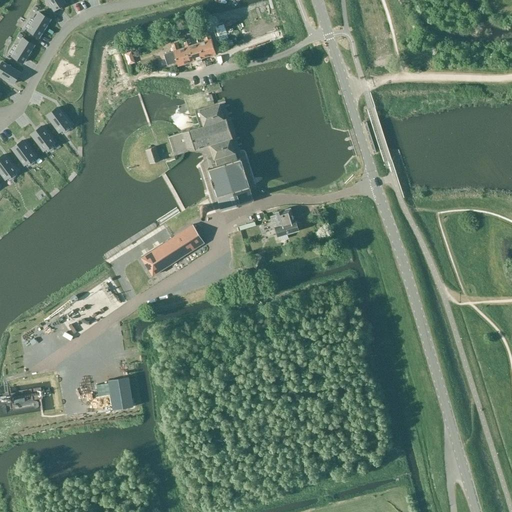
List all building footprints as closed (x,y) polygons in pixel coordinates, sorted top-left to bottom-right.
[(63,0),(47,0),(54,10),(65,3),(63,0)] [(50,20),(39,12),(28,30),(39,37),(50,20)] [(183,41),(185,48),(190,62),(203,58),(198,43),(192,45),(190,39),(191,39),(189,33),(181,35),(183,41)] [(205,41),(198,43),(203,58),(223,52),(220,44),(213,46),(209,33),(203,35),(205,41)] [(34,45),(23,38),(12,55),(23,63),(34,45)] [(171,45),(173,51),(163,54),(167,66),(177,62),(178,66),(190,62),(185,48),(179,50),(177,43),(171,45)] [(126,47),(129,61),(136,59),(133,46),(126,47)] [(20,72),(3,61),(0,65),(0,76),(13,84),(20,72)] [(237,159),(230,138),(231,138),(225,117),(223,118),(220,106),(199,113),(204,126),(183,133),(168,137),(174,157),(188,153),(201,153),(208,170),(221,211),(254,201),(240,158),(237,159)] [(58,107),(47,116),(59,132),(70,124),(58,107)] [(42,126),(31,134),(43,150),(54,142),(42,126)] [(23,140),(12,149),(24,165),(35,156),(23,140)] [(157,146),(147,149),(150,163),(161,160),(157,146)] [(4,154),(0,157),(0,172),(5,179),(16,171),(4,154)] [(297,231),(300,228),(298,222),(293,220),(290,209),(275,213),(276,216),(271,217),(273,223),(276,222),(277,224),(276,224),(276,226),(275,227),(277,237),(279,236),(280,239),(288,237),(286,233),(297,231)] [(273,226),(270,216),(259,219),(262,229),(273,226)] [(193,225),(141,257),(152,275),(204,243),(193,225)] [(259,270),(265,258),(258,255),(252,266),(259,270)] [(68,338),(77,334),(75,329),(65,333),(68,338)] [(108,380),(109,382),(110,394),(113,410),(133,407),(128,377),(108,380)]
